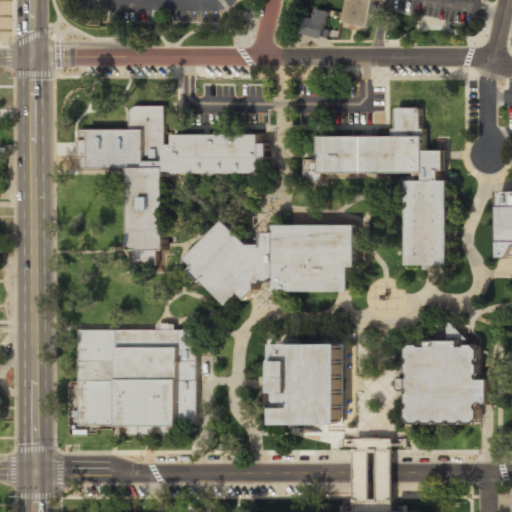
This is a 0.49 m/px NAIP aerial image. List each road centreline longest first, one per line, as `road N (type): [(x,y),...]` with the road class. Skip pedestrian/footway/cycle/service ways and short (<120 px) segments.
road 1 (secondary): [(30,0),(37,511)]
road 2 (residential): [(511,65),(458,53),(31,60)]
road 3 (residential): [(511,469),(38,467)]
